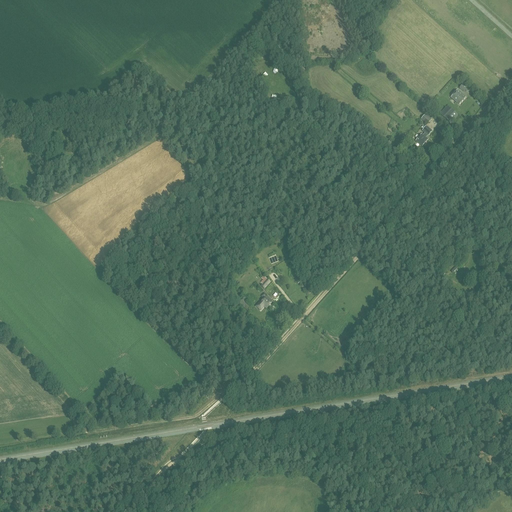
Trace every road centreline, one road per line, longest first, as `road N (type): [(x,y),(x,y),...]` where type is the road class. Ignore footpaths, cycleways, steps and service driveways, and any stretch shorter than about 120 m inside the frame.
road 1 (track): [(221,400),(511,83)]
road 2 (track): [(183,453),(219,434),(282,425),(366,441),(463,497),(502,491),(511,499)]
road 3 (track): [(175,131),(44,205),(36,199),(38,176),(58,158),(114,135),(137,111)]
road 4 (track): [(155,404),(128,375),(118,376),(77,414),(89,432),(191,417),(239,384)]
road 5 (track): [(0,105),(28,110),(87,101),(147,114),(175,131)]
road 6 (track): [(250,208),(229,299),(233,340),(248,372)]
road 7 (track): [(281,0),(189,103),(175,131)]
road 8 (track): [(175,131),(246,122),(320,130)]
